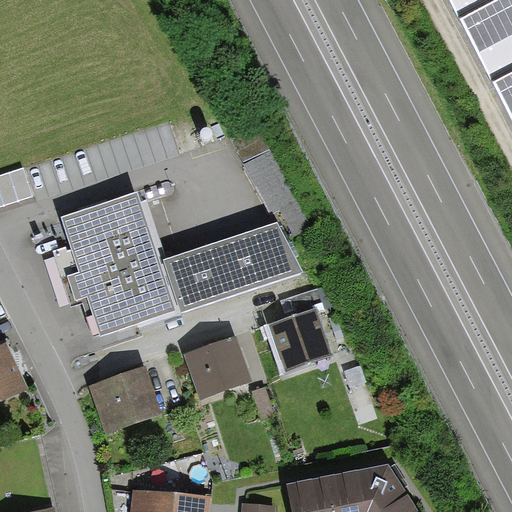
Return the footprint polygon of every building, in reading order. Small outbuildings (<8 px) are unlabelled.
[(511,0),(446,0),(511,124),(511,0)] [(101,337),(302,272),(277,222),(160,262),(137,192),(62,218),(73,250),(54,254),(71,307),(89,301),(101,337)] [(316,308),(269,324),(285,371),(333,355),(316,308)] [(236,336),(184,354),(200,399),(251,382),(236,336)] [(0,402),(28,389),(7,342),(2,344),(0,338),(0,402)] [(146,366),(90,386),(106,433),(162,413),(146,366)] [(265,386),(252,391),(261,420),(275,415),(265,386)] [(418,511),(388,464),(287,484),(292,511),(418,511)] [(207,511),(209,498),(134,491),(132,511),(207,511)] [(275,511),(276,506),(242,503),(241,511),(275,511)]
